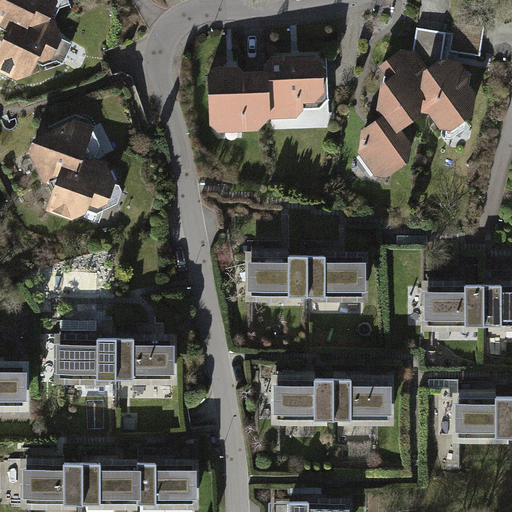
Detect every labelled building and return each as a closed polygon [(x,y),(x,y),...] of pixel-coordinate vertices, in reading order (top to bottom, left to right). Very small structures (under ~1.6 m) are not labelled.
[(0,0),(0,30),(8,33),(0,51),(0,73),(2,78),(19,86),(33,82),(41,65),(46,66),(53,62),(63,41),(57,24),(50,20),(57,6),(55,0),(0,0)] [(453,18),(449,51),(480,55),(484,22),(453,18)] [(362,127),(358,153),(375,176),(387,176),(408,159),(411,142),(399,127),(420,111),(428,111),(439,126),(450,127),(471,112),(476,91),(468,80),(469,73),(458,58),(442,56),(446,31),(417,27),(414,50),(400,48),(378,62),(386,74),(379,78),(376,107),(380,113),(362,127)] [(206,70),(209,123),(218,130),(257,129),(267,118),(297,116),(304,107),(321,106),(328,97),(326,60),(315,51),(270,54),(262,59),(262,66),(242,68),(237,62),(212,64),(206,70)] [(57,180),(51,206),(77,214),(90,206),(91,197),(101,200),(112,194),(119,177),(111,156),(86,150),(98,125),(78,117),(37,133),(32,145),(48,178),(57,180)] [(376,250),(254,251),(254,290),(376,289),(376,250)] [(483,324),(483,284),(427,284),(427,324),(483,324)] [(511,284),(483,284),(483,324),(511,324),(511,284)] [(66,371),(121,370),(121,326),(65,327),(66,371)] [(185,326),(121,326),(121,370),(186,369),(185,326)] [(37,358),(0,358),(0,402),(37,403),(37,358)] [(401,369),(331,370),(331,412),(401,412),(401,369)] [(284,413),(331,412),(331,370),(284,370),(284,413)] [(511,436),(511,396),(458,397),(458,437),(511,436)] [(204,454),(139,455),(140,498),(205,498),(204,454)] [(84,456),(85,499),(140,498),(139,455),(84,456)] [(85,499),(84,456),(29,457),(29,500),(85,499)] [(361,511),(361,494),(297,495),(297,511),(361,511)]
